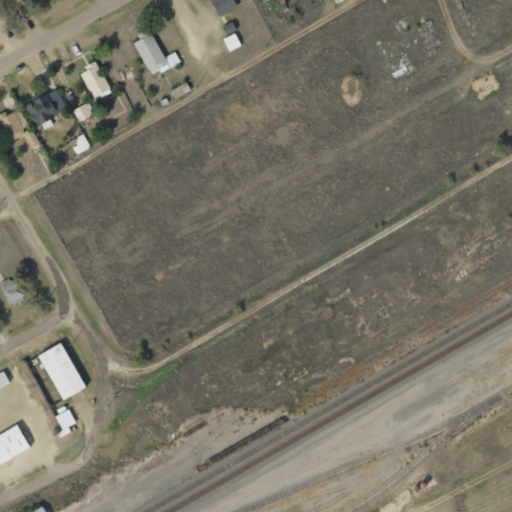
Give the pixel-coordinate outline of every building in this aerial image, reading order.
[(209,0),(218,17),(236,7),(232,0),(209,0)] [(175,52),(163,57),(149,28),(137,34),(139,39),(133,42),(151,77),(180,62),(175,52)] [(87,70),(80,73),(92,99),(110,91),(96,61),(85,65),(87,70)] [(67,110),(57,89),(25,104),(35,125),(67,110)] [(72,110),(78,122),(92,116),(86,103),(72,110)] [(5,115),(3,112),(0,113),(0,124),(9,142),(25,134),(14,111),(5,115)] [(15,276),(0,283),(0,285),(9,304),(25,297),(15,276)] [(38,354),(60,400),(84,389),(62,343),(38,354)] [(0,464),(29,448),(16,425),(0,434),(0,464)]
